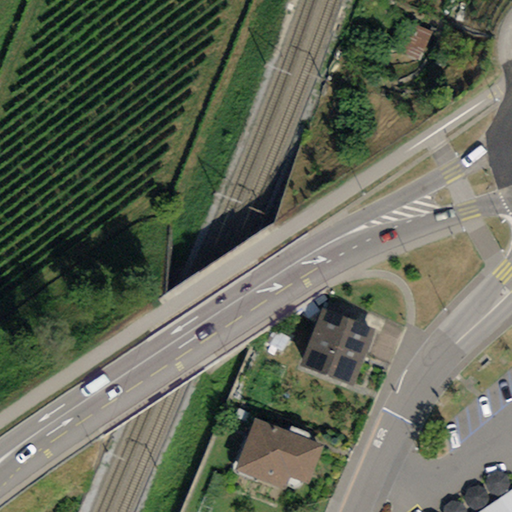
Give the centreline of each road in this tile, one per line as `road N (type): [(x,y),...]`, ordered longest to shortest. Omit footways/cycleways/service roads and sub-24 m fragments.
road 1 (primary): [(306,262),(0,471)]
road 2 (primary): [(505,130),(466,164),(338,228),(306,262)]
road 3 (primary): [(306,262),(511,204)]
road 4 (residential): [(461,336),(398,416),(353,511)]
